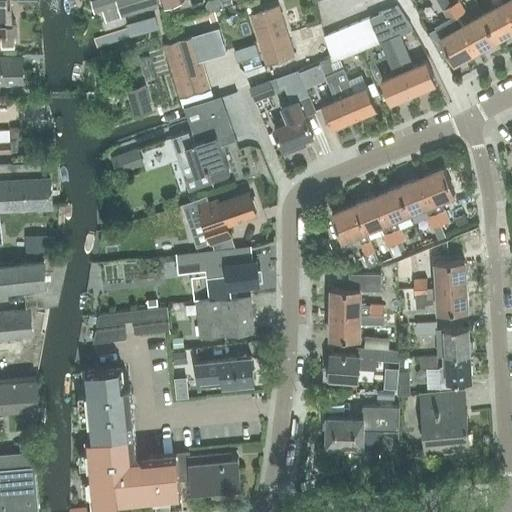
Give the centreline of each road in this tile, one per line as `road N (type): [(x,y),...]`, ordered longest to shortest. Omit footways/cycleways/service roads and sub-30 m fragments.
road 1 (residential): [(267,511),(283,407),(296,200),(467,120)]
road 2 (residential): [(467,120),(489,190),(509,501)]
